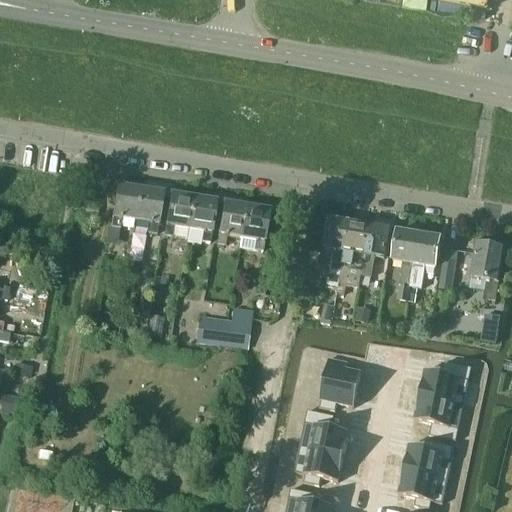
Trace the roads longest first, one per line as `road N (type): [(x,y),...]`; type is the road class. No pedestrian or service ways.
road 1 (tertiary): [(511,99),(0,3)]
road 2 (residential): [(0,129),(511,215)]
